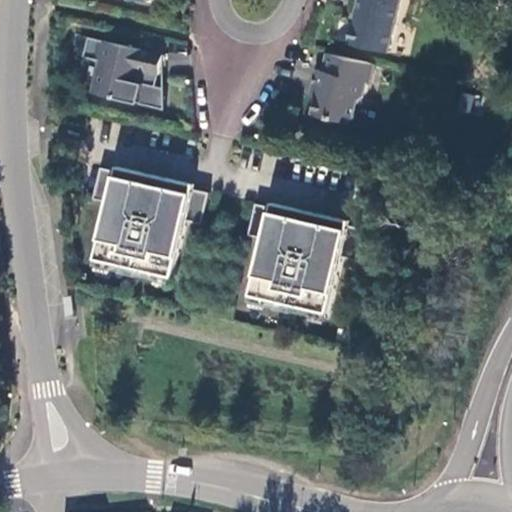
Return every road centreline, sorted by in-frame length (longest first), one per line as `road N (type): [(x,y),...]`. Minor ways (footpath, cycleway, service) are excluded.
road 1 (residential): [(60,478),(14,178),(12,0)]
road 2 (trunk): [(511,326),(443,502)]
road 3 (tertiary): [(362,511),(273,489),(198,482)]
road 4 (tertiary): [(198,482),(60,478)]
